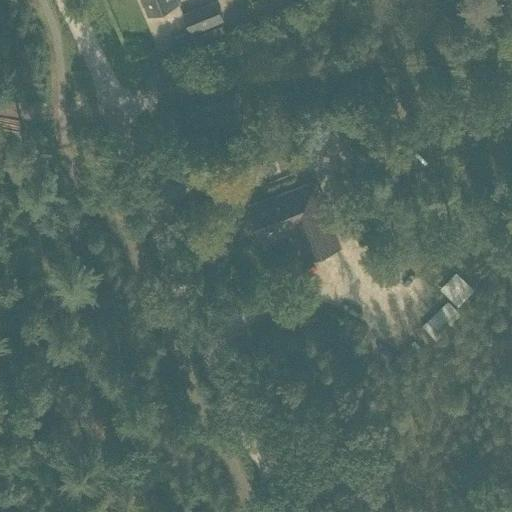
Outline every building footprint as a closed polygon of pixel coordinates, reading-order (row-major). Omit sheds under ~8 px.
[(143,0),(149,14),(178,2),(177,0),(143,0)] [(216,4),(185,17),(190,30),(221,17),(216,4)] [(342,245),(317,182),(274,199),(273,198),(250,207),(263,241),(292,229),(305,260),(342,245)] [(456,303),(472,287),(456,270),(440,286),(456,303)] [(474,290),(455,304),(451,299),(421,322),(435,340),(484,304),(474,290)]
